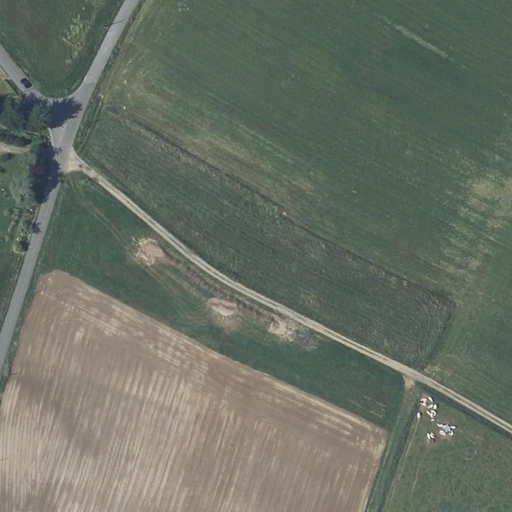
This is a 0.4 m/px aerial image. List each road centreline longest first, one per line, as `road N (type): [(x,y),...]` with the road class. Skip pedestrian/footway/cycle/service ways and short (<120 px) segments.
road 1 (track): [(511,432),(238,287),(64,148)]
road 2 (unclassified): [(70,129),(0,360)]
road 3 (unclassified): [(132,0),(70,129)]
road 4 (track): [(370,511),(415,379)]
